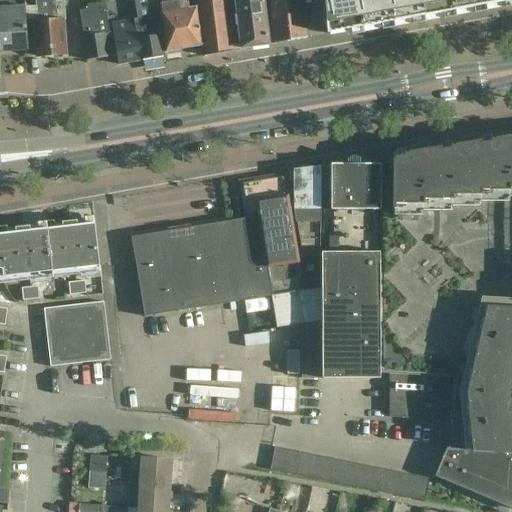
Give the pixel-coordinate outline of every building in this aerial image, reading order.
[(0,0),(0,52),(29,51),(26,7),(17,8),(14,0),(0,0)] [(62,21),(66,21),(63,0),(50,0),(34,2),(36,25),(34,26),(35,37),(37,39),(39,57),(65,55),(62,21)] [(156,0),(133,0),(137,19),(134,20),(141,61),(165,57),(164,51),(156,0)] [(159,0),(165,51),(186,48),(177,0),(159,0)] [(199,8),(198,9),(189,10),(187,0),(177,0),(186,48),(202,45),(204,45),(199,8)] [(233,51),(233,49),(226,0),(196,0),(198,9),(199,8),(204,45),(202,45),(204,57),(233,51)] [(235,0),(241,48),(270,45),(263,0),(235,0)] [(307,39),(302,0),(268,0),(274,44),(307,39)] [(511,0),(325,0),(328,35),(511,1),(511,0)] [(92,10),(80,12),(88,61),(107,58),(107,57),(112,57),(109,33),(104,3),(91,5),(92,10)] [(113,32),(109,33),(112,57),(117,56),(118,65),(141,61),(134,20),(111,24),(113,32)] [(393,163),(381,165),(381,210),(380,210),(380,299),(381,374),(389,374),(390,417),(451,421),(450,442),(435,477),(511,509),(511,505),(511,139),(408,156),(407,153),(393,155),(393,163)] [(320,245),(320,248),(322,248),(322,289),(322,299),(323,321),(323,379),(381,379),(381,374),(380,299),(380,210),(381,210),(381,165),(332,165),(332,166),(332,210),(335,210),(335,244),(322,244),(322,245),(320,245)] [(294,204),(302,248),(320,248),(320,245),(321,206),(321,167),(322,167),(321,166),(294,170),(294,204)] [(288,196),(267,200),(267,201),(265,216),(132,237),(145,317),(273,296),(278,328),(323,321),(322,299),(322,289),(322,248),(320,248),(302,248),(297,248),(288,196)] [(0,269),(3,270),(4,278),(100,267),(95,224),(87,225),(86,220),(54,224),(55,229),(40,230),(40,225),(7,229),(8,234),(0,234),(0,269)] [(86,281),(69,283),(70,296),(87,294),(86,281)] [(39,287),(22,289),(24,301),(40,299),(39,287)] [(111,360),(104,302),(44,309),(51,367),(111,360)] [(279,344),(279,355),(301,356),(301,344),(279,344)] [(271,470),(425,502),(430,479),(276,447),(271,470)] [(91,455),(89,480),(106,481),(108,456),(91,455)] [(131,470),(130,483),(171,486),(173,460),(142,458),(141,470),(131,470)] [(106,481),(89,480),(89,489),(106,490),(106,481)] [(139,498),(138,509),(169,511),(171,486),(130,483),(129,497),(139,498)]
